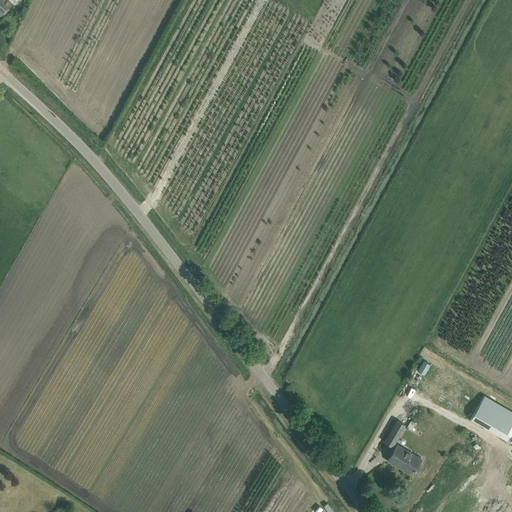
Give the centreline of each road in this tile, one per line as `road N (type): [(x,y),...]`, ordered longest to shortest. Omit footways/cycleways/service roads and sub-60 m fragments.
road 1 (unclassified): [(7,78),(138,213),(363,511)]
road 2 (unknown): [(145,222),(263,0)]
